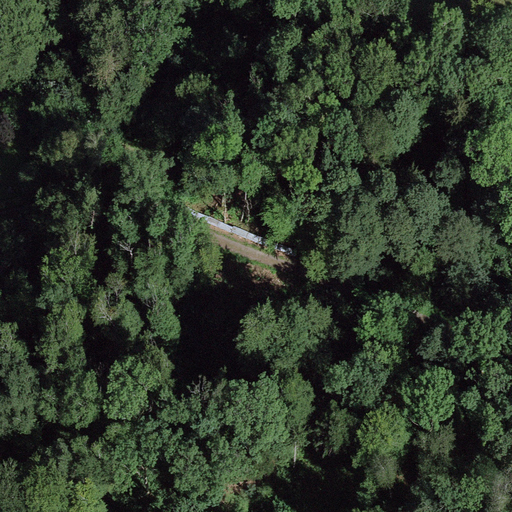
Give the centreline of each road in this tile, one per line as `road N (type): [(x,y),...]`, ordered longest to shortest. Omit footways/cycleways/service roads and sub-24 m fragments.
road 1 (track): [(0,222),(58,200),(170,219),(511,358)]
road 2 (track): [(511,99),(295,31),(227,0)]
